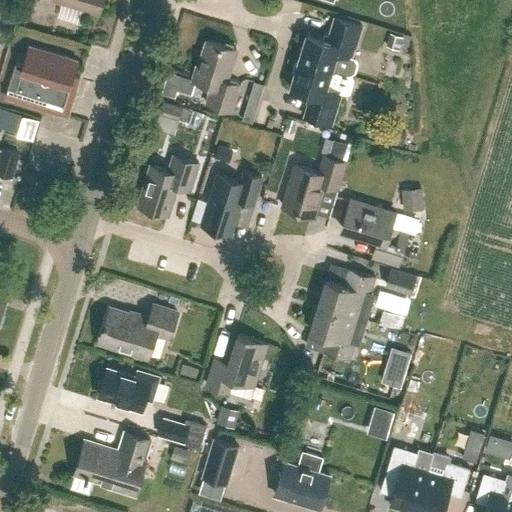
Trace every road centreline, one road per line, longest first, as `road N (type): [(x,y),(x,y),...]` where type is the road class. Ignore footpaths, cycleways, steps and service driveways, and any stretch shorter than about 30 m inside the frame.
road 1 (tertiary): [(0,497),(79,244)]
road 2 (tertiary): [(87,219),(155,0)]
road 3 (residential): [(226,261),(228,275),(252,300),(272,307),(284,297),(291,250),(268,244),(234,254)]
road 4 (residential): [(226,261),(87,219)]
